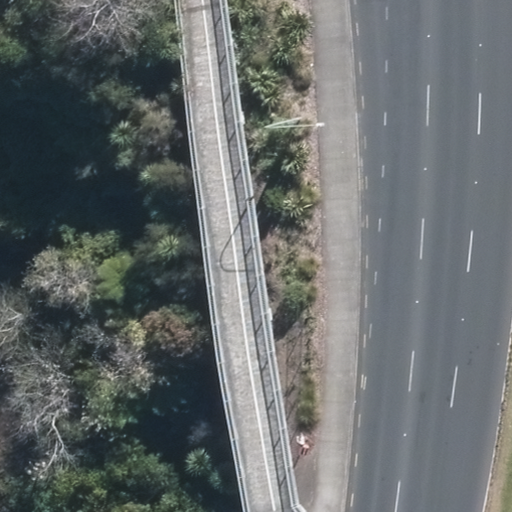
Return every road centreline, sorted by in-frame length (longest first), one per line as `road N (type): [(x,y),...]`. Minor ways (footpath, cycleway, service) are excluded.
road 1 (motorway): [(443,386),(380,0)]
road 2 (primary): [(443,386),(452,0)]
road 3 (primary): [(422,511),(443,386)]
